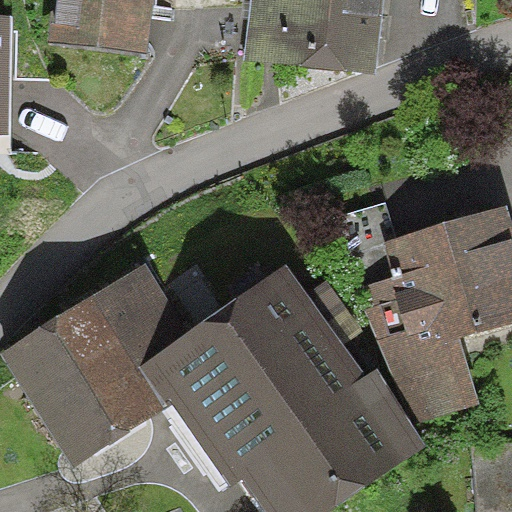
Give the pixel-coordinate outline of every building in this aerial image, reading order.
[(57,0),(53,40),(135,50),(141,0),(57,0)] [(252,0),(245,59),(365,72),(373,0),(252,0)] [(410,426),(454,413),(439,369),(455,364),(448,342),(511,325),(511,276),(494,216),(337,261),(395,381),(410,426)] [(135,273),(87,303),(157,414),(189,398),(267,511),(328,511),(417,451),(370,378),(354,388),(329,354),(352,338),(319,289),(295,306),(274,278),(179,344),(135,273)] [(87,303),(45,330),(114,439),(157,414),(87,303)] [(114,439),(45,330),(2,356),(73,467),(114,439)] [(511,446),(467,450),(471,511),(500,511),(511,511),(511,446)]
